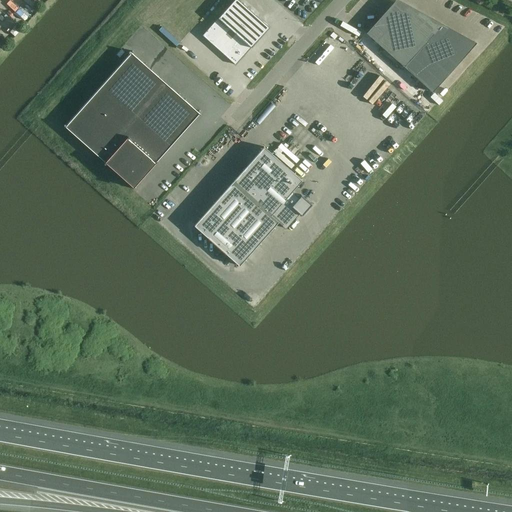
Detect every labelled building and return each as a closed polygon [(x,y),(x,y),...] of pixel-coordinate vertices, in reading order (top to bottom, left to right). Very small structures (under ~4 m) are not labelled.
[(232,0),(202,35),(235,65),(269,27),(238,0),(232,0)] [(373,24),(365,33),(432,92),(454,67),(453,66),(467,49),(460,42),(461,41),(453,34),(452,36),(440,25),(433,33),(412,14),(413,13),(406,7),(404,8),(396,1),(374,25),(373,24)] [(14,30),(20,21),(14,17),(8,27),(14,30)] [(131,52),(65,126),(102,160),(133,187),(143,176),(199,113),(131,52)] [(193,225),(239,265),(277,222),(285,228),(287,226),(296,216),(299,213),(301,215),(311,204),(300,195),(298,197),(291,191),(301,180),(263,147),(193,225)]
